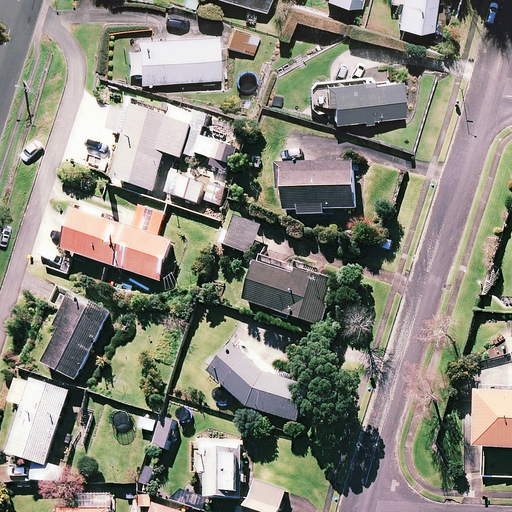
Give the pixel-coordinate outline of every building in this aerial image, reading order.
[(226,0),(266,12),(270,0),(226,0)] [(436,0),(393,0),(394,2),(402,3),(399,27),(433,31),(436,0)] [(253,33),(234,29),(230,50),(250,53),(253,33)] [(221,80),(219,37),(130,41),(129,76),(142,76),(142,84),(221,80)] [(335,122),(365,122),(365,125),(374,125),(374,121),(374,118),(404,118),(404,82),(327,82),(327,104),(335,104),(335,122)] [(134,115),(117,110),(110,131),(129,137),(115,180),(156,193),(168,156),(184,161),(194,128),(136,109),(134,115)] [(289,196),(290,215),(302,215),(302,217),(329,216),(329,213),(360,212),(359,167),(285,169),(286,196),(289,196)] [(140,217),(139,218),(135,231),(82,214),(70,253),(164,284),(177,245),(158,239),(165,217),(150,212),(148,212),(147,213),(146,213),(145,214),(144,215),(142,215),(141,216),(140,217)] [(265,228),(243,220),(233,249),(255,257),(265,228)] [(298,279),(262,267),(250,304),(323,328),(338,284),(301,271),(298,279)] [(115,316),(64,289),(55,307),(69,314),(60,330),(65,332),(47,366),(80,383),(115,316)] [(272,374),(245,348),(218,376),(255,410),(300,425),(310,394),(272,374)] [(72,394),(36,383),(13,456),(50,468),(72,394)] [(511,396),(484,395),(481,451),(511,452),(511,396)] [(244,502),(247,447),(201,444),(199,476),(211,476),(210,500),(244,502)] [(67,483),(67,470),(36,469),(35,483),(67,483)] [(283,511),(290,491),(258,482),(249,511),(283,511)] [(112,511),(112,499),(86,499),(86,511),(112,511)]
